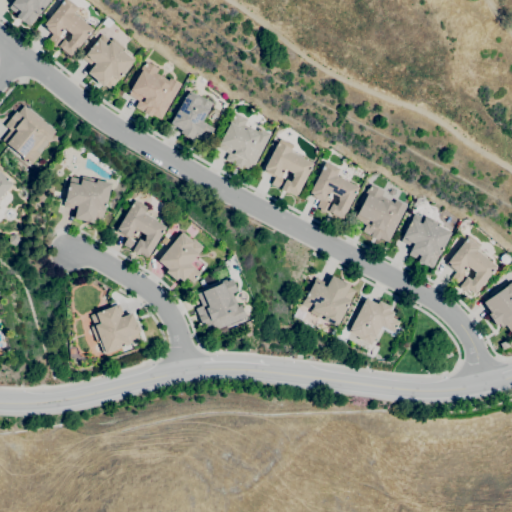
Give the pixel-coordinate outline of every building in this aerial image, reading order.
[(29,26),(23,21),(22,22),(15,16),(16,15),(8,8),(11,5),(10,4),(13,1),(11,0),(49,0),(37,15),(38,15),(29,26)] [(70,57),(56,46),(54,48),(49,44),(51,42),(47,39),(52,34),(44,28),(45,27),(43,25),(62,0),(66,0),(77,7),(73,12),(85,21),(83,22),(92,29),(70,57)] [(109,27),(107,27),(105,27),(101,23),(106,17),(112,23),(109,27)] [(109,89),(103,85),(101,87),(95,82),(96,81),(86,73),(92,66),(82,58),(101,34),(109,41),(112,38),(125,49),(124,51),(133,58),(132,60),(133,60),(116,81),(109,89)] [(159,120),(151,115),(150,117),(134,107),(138,101),(128,95),(130,91),(129,90),(141,70),(139,70),(142,65),(143,66),(145,62),(157,69),(155,73),(167,80),(169,78),(180,85),(159,120)] [(205,143),(193,136),(191,139),(179,133),(181,130),(169,123),(186,94),(187,94),(189,91),(199,97),(211,103),(201,122),(213,129),(210,133),(211,133),(210,135),(209,135),(205,143)] [(30,165),(28,163),(27,164),(22,159),(23,158),(1,140),(9,130),(4,125),(9,118),(14,111),(16,113),(23,105),(54,131),(46,141),(44,139),(35,150),(39,154),(30,165)] [(221,138),(229,122),(228,122),(231,117),(234,113),(246,119),(243,125),(256,131),(258,128),(269,134),(250,171),(242,167),(240,169),(232,165),(233,164),(224,160),(228,153),(220,149),(216,147),(221,138)] [(289,137),(283,132),(286,127),(292,132),(289,137)] [(295,196),(288,192),(287,193),(279,189),(270,184),(274,176),(265,172),(266,171),(262,169),(277,142),(279,139),(292,145),(290,149),(303,157),(302,159),(312,164),(295,196)] [(341,219),(326,211),(326,212),(325,211),(324,213),(319,210),(319,209),(316,207),(319,200),(311,196),(312,195),(308,193),(324,162),(338,169),(335,174),(348,181),(347,182),(357,187),(341,219)] [(0,173),(11,184),(4,192),(6,194),(0,200),(0,173)] [(92,224),(72,218),(75,210),(62,207),(70,177),(80,179),(81,176),(95,180),(110,183),(102,212),(103,212),(100,223),(93,221),(92,224)] [(387,242),(379,237),(377,240),(369,236),(369,235),(361,231),(365,225),(353,219),(366,194),(364,193),(368,187),(369,187),(370,185),(383,191),(380,196),(393,203),(394,200),(406,206),(387,242)] [(146,257),(139,253),(138,255),(131,251),(131,250),(122,245),(127,237),(118,232),(119,231),(116,229),(131,203),(132,203),(134,200),(146,207),(144,211),(157,219),(155,222),(165,227),(146,257)] [(431,268),(425,265),(424,266),(417,262),(418,260),(408,254),(410,251),(409,250),(411,247),(399,241),(402,237),(401,237),(413,213),(423,218),(425,216),(440,224),(439,225),(448,230),(447,231),(450,232),(431,268)] [(191,283),(185,277),(181,281),(177,278),(175,281),(165,272),(167,269),(156,261),(179,234),(181,232),(190,240),(192,239),(202,247),(188,264),(199,273),(191,283)] [(14,245),(8,243),(9,236),(15,234),(19,240),(14,245)] [(471,295),(465,291),(464,292),(458,286),(459,285),(450,278),(456,271),(448,265),(448,266),(446,264),(447,262),(446,262),(468,235),(480,245),(477,248),(489,257),(487,260),(495,267),(473,294),(472,293),(471,295)] [(335,327),(322,319),(323,317),(310,310),(310,309),(301,304),(303,300),(303,299),(312,281),(315,277),(326,283),(330,275),(349,285),(348,287),(355,290),(348,302),(335,327)] [(221,283),(221,281),(228,278),(228,279),(231,278),(236,291),(231,293),(237,307),(240,305),(245,317),(207,333),(203,324),(201,325),(197,317),(198,317),(194,309),(201,306),(196,294),(221,283)] [(511,330),(510,332),(504,325),(500,328),(497,324),(494,326),(486,315),(489,313),(482,302),(505,286),(505,285),(510,281),(511,282),(511,281),(511,312),(511,313),(511,315),(511,330)] [(370,345),(358,339),(359,338),(348,332),(349,329),(365,298),(376,304),(378,301),(390,307),(388,310),(393,313),(391,317),(399,321),(393,333),(385,329),(385,328),(380,326),(370,345)] [(105,354),(104,352),(102,353),(98,342),(96,343),(90,327),(94,325),(90,315),(118,304),(123,316),(130,313),(135,324),(136,324),(139,332),(136,333),(139,340),(105,354)] [(502,350),(499,344),(505,340),(508,346),(502,350)] [(445,359),(442,353),(449,349),(452,355),(445,359)]
